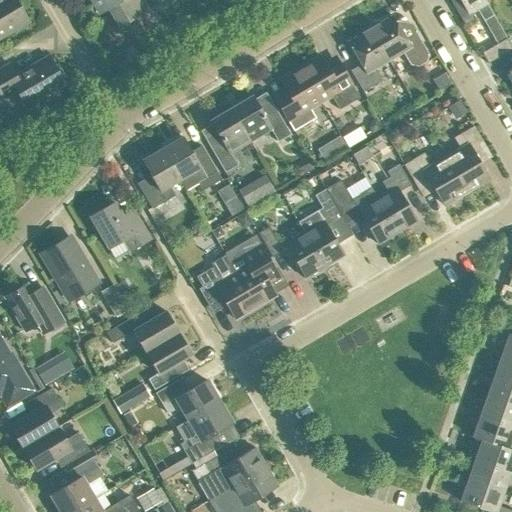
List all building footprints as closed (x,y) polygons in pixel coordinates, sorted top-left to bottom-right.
[(0,0),(0,37),(27,21),(14,0),(0,0)] [(107,9),(118,27),(148,10),(142,0),(89,0),(94,7),(98,14),(105,10),(107,9)] [(448,0),(464,25),(474,19),(471,13),(477,10),(484,21),(492,16),(486,5),(486,4),(483,0),(448,0)] [(377,21),(368,27),(387,60),(401,52),(408,65),(417,68),(426,63),(428,55),(415,32),(405,38),(392,16),(379,24),(377,21)] [(387,60),(368,27),(358,33),(359,35),(347,43),(360,65),(349,71),(362,92),(381,81),(374,68),(387,60)] [(481,53),(487,64),(511,49),(506,39),(481,53)] [(0,66),(0,98),(15,90),(25,107),(63,84),(47,56),(15,75),(7,62),(0,66)] [(319,56),(299,68),(319,103),(330,97),(338,110),(358,98),(334,56),(323,62),(319,56)] [(319,103),(299,68),(278,80),(282,87),(270,94),(292,131),(315,118),(309,109),(319,103)] [(444,74),(431,80),(437,91),(450,84),(444,74)] [(251,96),(230,108),(249,142),(269,130),(277,142),(289,135),(271,103),(259,110),(251,96)] [(459,101),(448,108),(453,117),(464,110),(459,101)] [(249,142),(230,108),(209,121),(217,135),(205,141),(224,173),(237,165),(229,153),(249,142)] [(369,123),(367,128),(371,134),(380,128),(375,120),(369,123)] [(459,149),(444,157),(465,193),(487,179),(474,156),(486,149),(473,126),(453,138),(459,149)] [(415,136),(410,127),(398,134),(403,142),(415,136)] [(356,145),(366,175),(386,168),(382,156),(392,152),(386,134),(356,145)] [(161,149),(179,180),(185,191),(197,184),(201,191),(220,180),(200,146),(190,152),(181,137),(161,149)] [(179,180),(161,149),(141,160),(150,175),(136,184),(151,209),(174,196),(168,186),(179,180)] [(465,193),(444,157),(430,166),(422,153),(402,165),(417,190),(429,183),(443,206),(465,193)] [(312,169),(308,163),(297,170),(300,176),(312,169)] [(386,192),(376,199),(396,233),(415,222),(398,192),(410,185),(397,164),(385,172),(389,177),(380,182),(386,192)] [(396,233),(376,199),(370,188),(351,199),(339,180),(327,188),(347,222),(359,215),(377,245),(396,233)] [(227,185),(216,192),(223,204),(235,196),(227,185)] [(256,203),(246,186),(237,191),(247,208),(256,203)] [(297,222),(303,232),(323,267),(342,255),(325,226),(340,217),(324,189),(314,195),(321,208),(297,222)] [(89,217),(107,248),(122,239),(129,251),(149,239),(131,209),(121,215),(113,203),(89,217)] [(218,227),(212,231),(216,238),(220,235),(221,232),(218,227)] [(257,233),(271,257),(282,251),(268,227),(257,233)] [(323,267),(303,232),(283,244),(304,278),(323,267)] [(254,237),(224,255),(254,307),(275,295),(262,274),(273,268),(254,237)] [(43,259),(68,300),(97,283),(72,241),(43,259)] [(254,307),(224,255),(223,255),(224,256),(211,264),(212,267),(195,277),(201,287),(197,289),(207,306),(221,298),(234,319),(254,307)] [(24,330),(43,318),(50,329),(61,322),(41,288),(31,294),(26,285),(5,298),(24,330)] [(100,292),(114,317),(126,309),(112,285),(100,292)] [(118,295),(123,304),(133,297),(128,289),(118,295)] [(132,331),(144,353),(177,333),(164,311),(145,322),(139,312),(105,332),(111,343),(132,331)] [(177,333),(144,353),(157,374),(147,379),(153,390),(177,376),(171,366),(190,354),(177,333)] [(511,335),(507,334),(500,355),(511,359),(511,335)] [(0,396),(6,406),(32,391),(10,354),(8,355),(0,341),(0,396)] [(486,373),(511,382),(511,359),(500,355),(495,368),(489,366),(486,373)] [(50,360),(34,369),(43,386),(60,376),(50,360)] [(490,383),(486,396),(511,404),(511,382),(486,373),(483,380),(490,383)] [(179,406),(187,420),(218,402),(205,380),(183,393),(176,381),(154,393),(166,414),(179,406)] [(8,426),(21,448),(56,427),(49,414),(61,407),(50,388),(27,402),(32,412),(8,426)] [(112,401),(120,414),(137,404),(129,391),(112,401)] [(474,406),(472,414),(511,427),(511,404),(486,396),(481,409),(474,406)] [(218,402),(187,420),(174,427),(187,449),(183,451),(186,457),(191,464),(212,451),(216,449),(209,436),(231,424),(218,402)] [(121,416),(128,428),(136,423),(129,411),(121,416)] [(471,437),(480,440),(507,449),(507,448),(511,433),(511,427),(472,414),(469,421),(476,423),(471,437)] [(56,427),(21,448),(34,469),(58,455),(64,465),(87,451),(77,433),(64,440),(56,427)] [(469,450),(467,458),(509,472),(511,462),(511,450),(507,448),(507,449),(480,440),(476,452),(469,450)] [(190,471),(207,501),(265,467),(253,448),(224,465),(218,455),(215,456),(194,469),(190,471)] [(212,451),(191,464),(194,469),(215,456),(212,451)] [(49,495),(59,511),(69,511),(93,499),(85,485),(101,475),(91,457),(65,472),(71,482),(49,495)] [(186,457),(173,465),(177,472),(191,464),(186,457)] [(470,467),(466,480),(501,493),(509,472),(467,458),(464,465),(470,467)] [(265,467),(207,501),(213,511),(251,511),(247,504),(276,486),(265,467)] [(511,511),(497,506),(501,493),(466,480),(459,501),(489,511),(511,511)] [(135,499),(143,511),(154,505),(156,508),(167,502),(159,488),(153,491),(152,489),(135,499)] [(93,499),(69,511),(137,511),(128,495),(101,511),(93,499)] [(172,511),(167,503),(160,507),(162,511),(172,511)]
